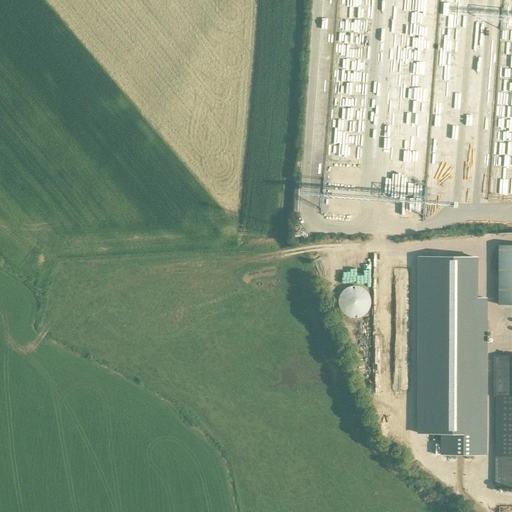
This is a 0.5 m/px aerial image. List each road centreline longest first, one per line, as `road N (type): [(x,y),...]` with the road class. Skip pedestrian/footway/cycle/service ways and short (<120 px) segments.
road 1 (unknown): [(317,0),(306,201),(322,224),(369,226)]
road 2 (unknown): [(380,0),(369,226)]
road 3 (unknown): [(470,0),(447,216)]
